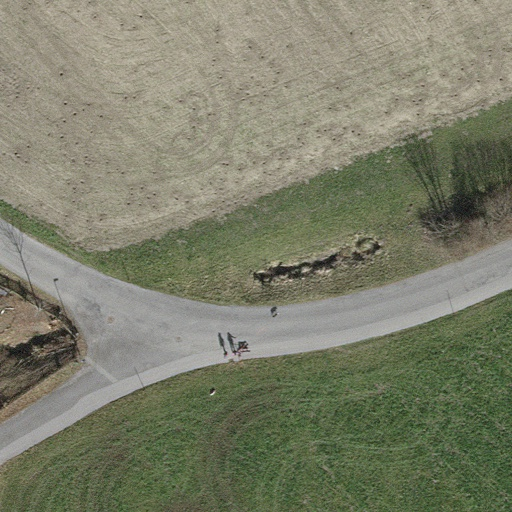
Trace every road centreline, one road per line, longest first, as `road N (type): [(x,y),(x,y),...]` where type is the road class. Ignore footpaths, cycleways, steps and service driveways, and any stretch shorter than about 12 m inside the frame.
road 1 (unclassified): [(187,335),(346,329),(511,272)]
road 2 (unclassified): [(0,444),(187,335)]
road 3 (unclassified): [(0,250),(187,335)]
